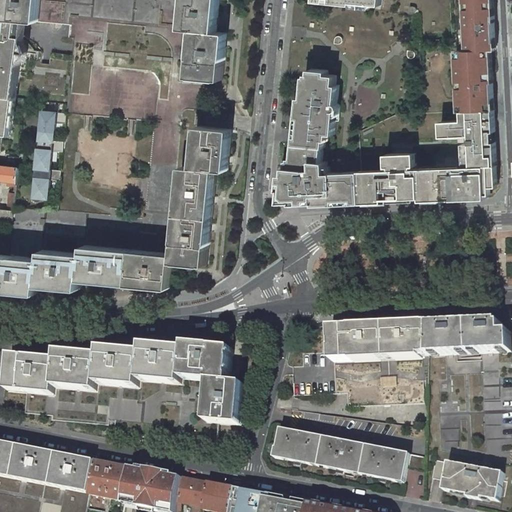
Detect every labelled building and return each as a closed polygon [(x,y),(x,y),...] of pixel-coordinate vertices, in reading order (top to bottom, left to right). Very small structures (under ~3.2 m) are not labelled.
[(7,0),(6,11),(6,18),(27,20),(39,22),(40,0),(7,0)] [(94,18),(161,22),(162,0),(94,0),(94,6),(75,4),(75,13),(94,14),(94,18)] [(186,0),(183,28),(194,29),(216,31),(219,0),(186,0)] [(496,33),(493,0),(468,0),(469,12),(466,13),(466,27),(462,28),(463,50),(462,50),(463,80),(459,80),(461,111),(463,111),(495,109),(492,49),(497,49),(496,33)] [(0,95),(16,98),(28,99),(56,103),(68,104),(73,56),(54,53),(52,65),(42,64),(43,54),(41,52),(35,51),(31,45),(25,40),(27,20),(6,18),(0,17),(0,95)] [(216,31),(194,29),(190,76),(223,80),(228,32),(216,31)] [(335,120),(336,111),(338,111),(339,111),(341,110),(341,108),(341,105),(340,104),(338,103),(340,85),(337,85),(337,75),(329,74),(329,71),(311,69),(309,83),(305,83),(304,98),(302,109),(299,109),(298,118),(302,118),(301,130),(297,130),(296,144),(324,148),(326,148),(327,141),(329,141),(330,134),(336,135),(337,120),(335,120)] [(103,101),(91,99),(92,96),(78,93),(74,109),(100,115),(103,101)] [(0,152),(1,153),(4,133),(12,134),(16,98),(0,95),(0,152)] [(495,109),(463,111),(464,120),(442,121),(443,136),(472,135),(473,143),(465,143),(466,162),(468,162),(468,166),(414,168),(414,166),(417,166),(416,153),(387,154),(388,167),(391,167),(391,169),(361,172),(363,200),(363,201),(363,202),(413,200),(413,197),(422,196),(422,199),(488,195),(488,194),(492,194),(492,186),(499,186),(498,166),(496,166),(495,159),(498,159),(497,141),(494,142),(494,132),(496,132),(495,109)] [(59,200),(67,114),(44,112),(41,140),(40,140),(37,169),(38,169),(34,198),(59,200)] [(232,129),(199,126),(195,167),(217,169),(228,170),(232,129)] [(314,205),(332,204),(355,203),(355,200),(363,200),(361,172),(328,173),(327,162),(322,162),(324,148),(296,144),(294,144),(292,167),(286,167),(285,174),(281,174),(280,185),(284,190),(288,190),(293,196),(292,199),(296,204),(314,203),(314,205)] [(20,168),(0,165),(0,179),(18,182),(20,168)] [(195,167),(184,166),(175,254),(174,261),(199,263),(208,264),(217,169),(195,167)] [(293,196),(288,190),(284,190),(284,198),(292,199),(293,196)] [(17,193),(10,192),(8,210),(15,211),(17,193)] [(0,220),(13,222),(15,211),(8,210),(0,209),(0,220)] [(134,250),(85,245),(85,254),(82,279),(130,284),(131,283),(134,250)] [(85,254),(43,250),(42,258),(40,285),(81,289),(82,279),(85,254)] [(175,254),(134,250),(131,283),(172,287),(174,261),(175,254)] [(42,258),(0,254),(0,289),(39,293),(40,285),(42,258)] [(179,273),(191,274),(192,266),(179,265),(179,273)] [(500,321),(333,329),(335,362),(422,358),(422,356),(511,352),(511,332),(502,332),(501,323),(500,324),(500,321)] [(233,350),(187,346),(186,351),(183,379),(212,382),(208,423),(241,426),(245,385),(230,383),(233,350)] [(183,379),(186,351),(145,347),(144,354),(141,381),(183,386),(183,379)] [(99,385),(141,389),(141,381),(144,354),(113,351),(102,351),(102,358),(99,385)] [(56,389),(98,393),(99,385),(102,358),(75,355),(60,354),(60,361),(56,389)] [(56,389),(60,361),(12,357),(8,391),(55,396),(56,389)] [(427,458),(282,430),(278,449),(277,448),(275,458),(405,484),(408,468),(426,471),(427,458)] [(97,462),(0,442),(0,475),(91,494),(97,462)] [(505,474),(436,460),(432,479),(446,481),(444,491),(500,502),(505,474)] [(132,468),(97,462),(91,494),(91,495),(126,502),(128,491),(128,487),(132,468)] [(137,489),(140,470),(132,468),(128,487),(137,489)] [(161,511),(162,507),(179,510),(179,507),(180,501),(184,480),(175,479),(175,477),(168,475),(168,477),(160,476),(159,479),(154,477),(155,475),(146,473),(147,471),(140,470),(137,489),(137,490),(137,493),(138,494),(140,495),(140,493),(141,487),(144,488),(143,494),(140,508),(161,511)] [(210,483),(185,479),(184,480),(180,501),(197,504),(205,506),(210,483)] [(231,511),(236,489),(210,483),(205,506),(204,510),(214,511),(231,511)] [(128,491),(126,502),(125,505),(140,508),(143,494),(144,488),(141,487),(140,493),(140,495),(138,494),(137,493),(137,490),(137,489),(128,487),(128,491)] [(309,511),(311,503),(296,500),(296,501),(289,499),(273,496),(272,500),(265,499),(265,498),(243,494),(244,490),(236,489),(231,511),(309,511)] [(244,490),(243,494),(265,498),(265,499),(272,500),(273,496),(244,490)] [(356,511),(311,503),(309,511),(356,511)]
